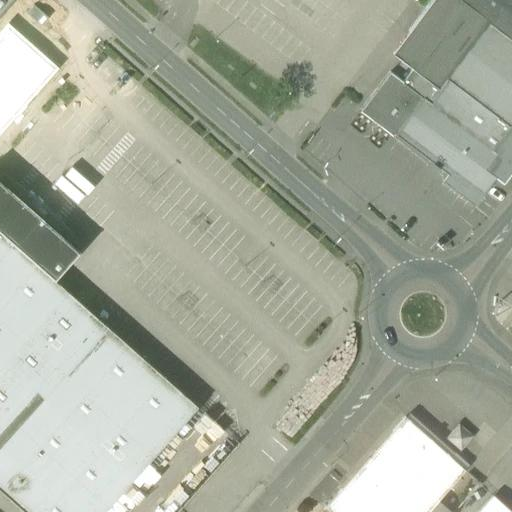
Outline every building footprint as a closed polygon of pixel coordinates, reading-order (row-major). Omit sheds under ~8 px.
[(511,0),(432,0),(394,51),(414,67),(403,81),(403,82),(428,101),(431,103),(449,79),(446,76),(488,21),(511,38),(511,0)] [(511,38),(488,21),(446,76),(449,79),(431,103),(428,101),(404,132),(451,167),(468,180),(480,164),(496,176),(504,183),(511,172),(511,38)] [(0,36),(0,127),(15,110),(19,114),(26,106),(22,102),(52,68),(7,29),(0,36)] [(428,101),(403,82),(403,81),(390,72),(362,110),(393,134),(398,128),(404,132),(428,101)] [(480,164),(468,180),(451,167),(442,178),(476,203),(496,176),(480,164)] [(78,253),(0,182),(0,198),(17,213),(71,261),(78,253)] [(17,213),(0,198),(0,230),(1,231),(17,213)] [(71,261),(17,213),(1,231),(55,279),(71,261)] [(0,230),(0,488),(26,511),(103,511),(198,406),(55,279),(1,231),(0,230)] [(405,417),(325,506),(332,511),(427,511),(438,500),(465,469),(434,443),(405,417)] [(511,511),(511,510),(493,494),(477,511),(511,511)] [(452,511),(438,500),(427,511),(452,511)]
